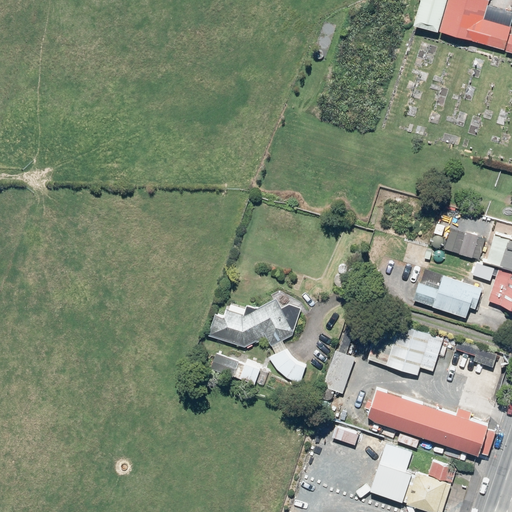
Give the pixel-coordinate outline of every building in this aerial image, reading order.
[(447,0),(420,0),(414,24),(439,31),(439,30),(447,0)] [(447,0),(439,30),(477,41),(505,49),(510,33),(511,27),(484,20),(489,0),(447,0)] [(467,212),(450,207),(448,215),(465,220),(467,212)] [(434,234),(433,234),(432,235),(431,237),(431,238),(430,239),(430,240),(431,242),(431,243),(432,244),(432,245),(433,246),(434,247),(436,247),(437,248),(438,248),(440,247),(441,247),(442,246),(443,246),(444,245),(445,243),(445,242),(445,241),(445,240),(445,238),(445,237),(444,236),(443,235),(445,225),(437,224),(435,233),(434,234)] [(446,247),(481,256),(486,238),(451,228),(446,247)] [(511,233),(497,229),(488,258),(511,264),(511,233)] [(511,269),(499,266),(489,299),(511,305),(511,269)] [(481,286),(443,274),(439,286),(421,281),(415,298),(471,315),(481,286)] [(216,312),(209,334),(245,346),(267,334),(272,345),(293,334),(302,306),(290,302),(282,306),(277,296),(258,306),(248,303),(247,306),(232,301),(230,307),(227,306),(224,315),(216,312)] [(443,335),(365,311),(358,333),(375,338),(369,356),(422,372),(425,364),(433,366),(443,335)] [(498,351),(459,339),(456,347),(495,359),(498,351)] [(292,352),(288,346),(269,356),(278,368),(283,373),(287,376),(290,378),(293,379),(296,380),(299,381),(299,378),(302,379),(308,362),(303,361),(301,360),(299,359),(297,357),(295,356),(294,354),(292,352)] [(344,392),(356,355),(336,348),(324,385),(344,392)] [(217,351),(211,367),(234,375),(240,360),(217,351)] [(261,368),(247,362),(241,377),(256,382),(261,368)] [(466,392),(439,382),(436,391),(463,401),(466,392)] [(490,423),(377,388),(369,413),(482,448),(490,423)] [(412,448),(388,441),(373,488),(403,497),(413,467),(407,465),(412,448)] [(434,459),(429,472),(453,480),(458,466),(434,459)] [(442,511),(452,480),(418,469),(408,501),(441,511),(442,511)]
